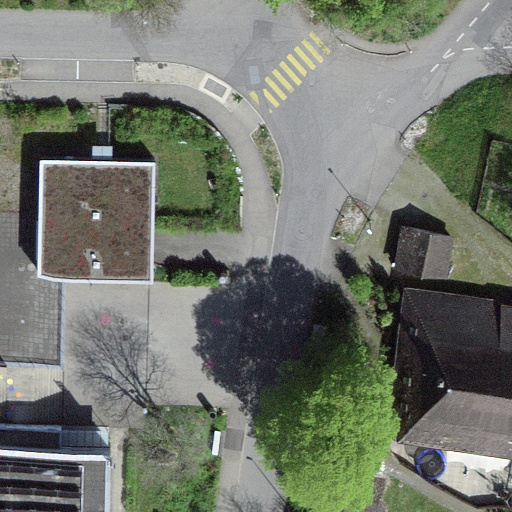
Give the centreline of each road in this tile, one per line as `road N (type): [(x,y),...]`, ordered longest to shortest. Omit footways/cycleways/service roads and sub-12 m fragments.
road 1 (residential): [(331,125),(285,289),(254,511)]
road 2 (residential): [(295,62),(215,45),(0,40)]
road 3 (residential): [(473,48),(331,125)]
